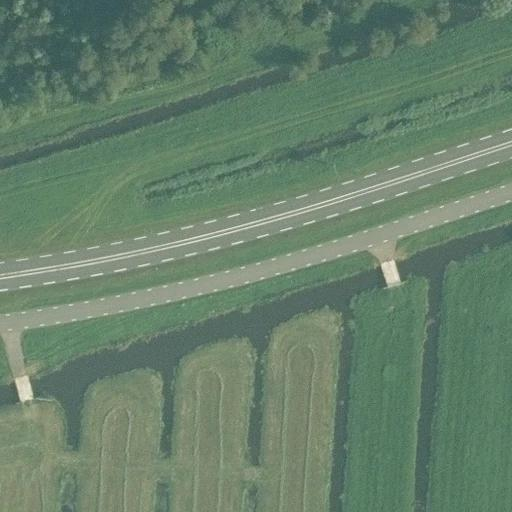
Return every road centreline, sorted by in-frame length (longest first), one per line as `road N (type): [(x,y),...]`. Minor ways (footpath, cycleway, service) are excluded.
road 1 (primary): [(0,277),(200,238),(511,143)]
road 2 (unclassified): [(511,191),(185,287),(0,323)]
road 3 (track): [(298,476),(26,463)]
